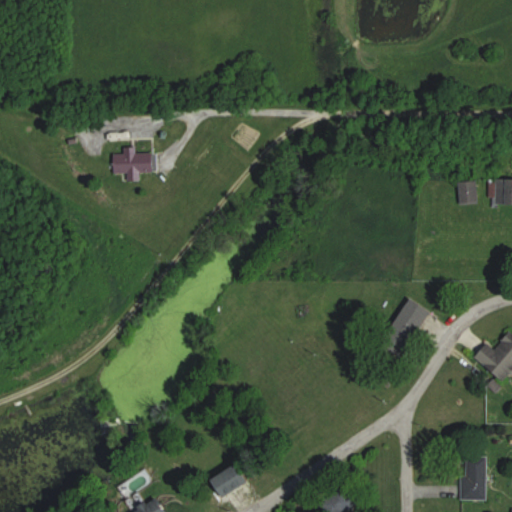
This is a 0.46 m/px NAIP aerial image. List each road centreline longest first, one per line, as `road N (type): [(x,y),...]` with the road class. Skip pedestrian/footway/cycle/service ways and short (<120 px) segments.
road 1 (residential): [(511,108),(325,107),(292,123),(252,159),(117,330),(66,371),(0,403)]
road 2 (residential): [(254,511),(408,405)]
road 3 (residential): [(408,405),(463,318),(511,292)]
